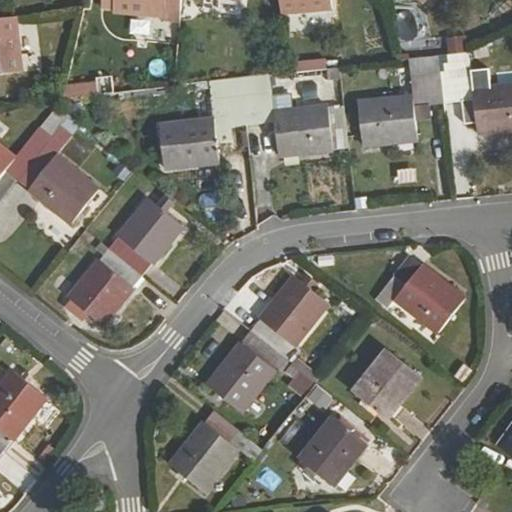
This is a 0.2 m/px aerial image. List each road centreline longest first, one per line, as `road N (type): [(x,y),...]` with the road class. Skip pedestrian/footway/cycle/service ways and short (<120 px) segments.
road 1 (residential): [(126,394),(237,263),(258,249),(312,232),(491,212)]
road 2 (residential): [(491,212),(503,346),(492,380),(413,483),(440,503)]
road 3 (residential): [(0,301),(126,394)]
road 4 (residential): [(40,511),(117,407)]
